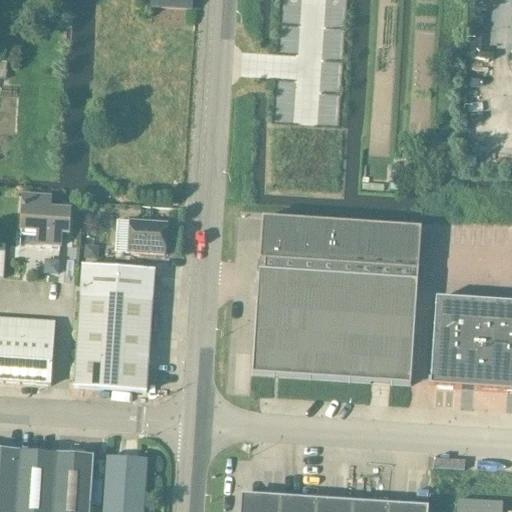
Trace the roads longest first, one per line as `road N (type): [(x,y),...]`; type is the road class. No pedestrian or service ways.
road 1 (tertiary): [(194,424),(222,0)]
road 2 (residential): [(511,445),(194,424)]
road 3 (unknown): [(419,439),(433,313),(461,294),(506,300)]
road 4 (unclassified): [(0,412),(194,424)]
